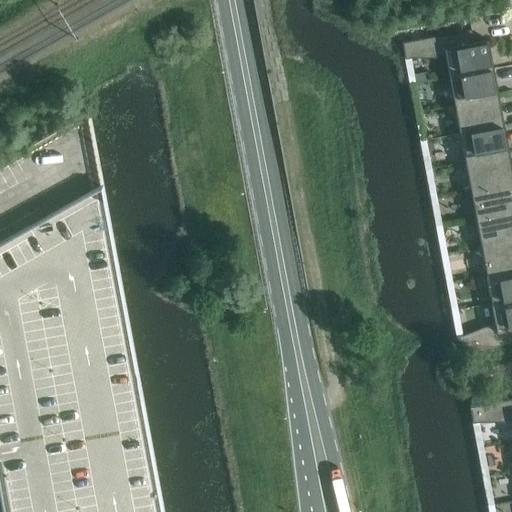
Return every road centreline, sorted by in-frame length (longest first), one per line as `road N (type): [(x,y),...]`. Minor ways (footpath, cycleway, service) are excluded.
road 1 (track): [(323,417),(338,397),(264,0)]
road 2 (primary): [(305,379),(231,0)]
road 3 (primary): [(349,511),(337,446),(305,379)]
road 4 (primary): [(305,379),(311,511)]
